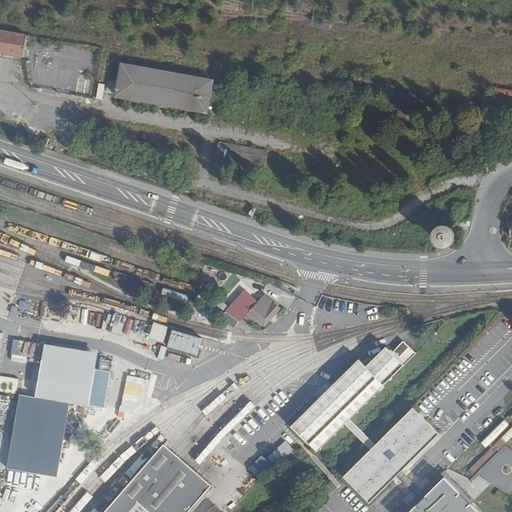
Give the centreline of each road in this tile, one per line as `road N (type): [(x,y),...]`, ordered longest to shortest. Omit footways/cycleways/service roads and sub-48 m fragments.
road 1 (tertiary): [(321,259),(0,152)]
road 2 (unclassified): [(370,511),(511,372)]
road 3 (tertiary): [(321,259),(392,275),(511,276)]
road 4 (tertiary): [(511,263),(321,259)]
road 5 (unclassified): [(496,407),(393,511)]
